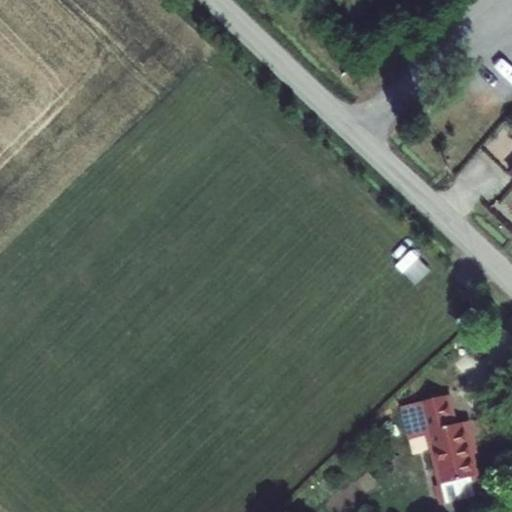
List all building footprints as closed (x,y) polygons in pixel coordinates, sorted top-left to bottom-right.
[(473,459),(466,426),(457,427),(450,398),(414,407),(422,436),(429,435),(441,487),(448,485),(451,505),(477,500),(472,480),(478,478),(473,459)] [(414,407),(402,409),(409,440),(422,436),(414,407)] [(480,457),(471,424),(466,426),(473,459),(480,457)] [(483,499),(478,478),(472,480),(477,500),(483,499)] [(441,487),(445,506),(451,505),(448,485),(441,487)]
